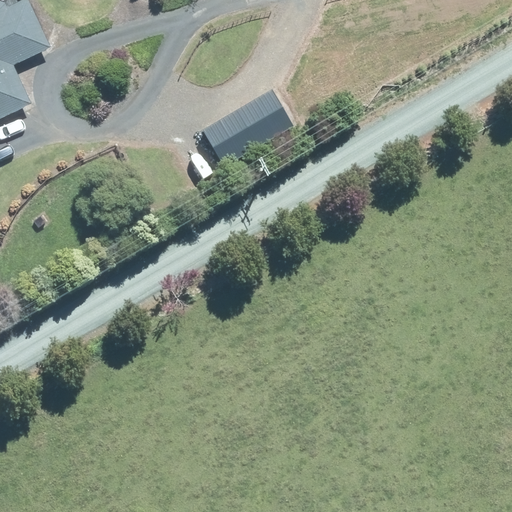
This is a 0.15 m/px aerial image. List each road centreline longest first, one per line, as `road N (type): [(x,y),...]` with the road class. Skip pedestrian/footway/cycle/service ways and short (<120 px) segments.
road 1 (unclassified): [(0,358),(511,57)]
road 2 (unknown): [(173,3),(91,26),(47,58),(52,99),(92,115),(125,100),(165,39)]
